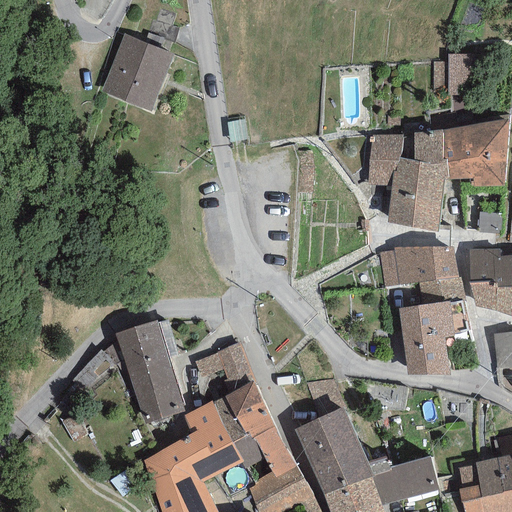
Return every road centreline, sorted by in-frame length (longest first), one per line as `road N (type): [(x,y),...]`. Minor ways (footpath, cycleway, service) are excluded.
road 1 (residential): [(511,403),(350,365),(246,257)]
road 2 (residential): [(332,511),(249,341),(246,257)]
road 3 (residential): [(246,257),(200,0)]
